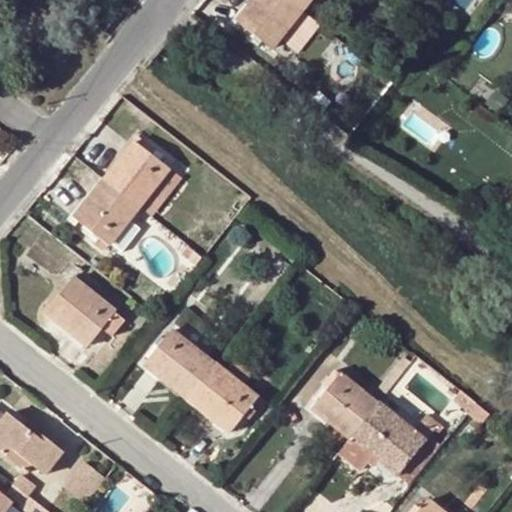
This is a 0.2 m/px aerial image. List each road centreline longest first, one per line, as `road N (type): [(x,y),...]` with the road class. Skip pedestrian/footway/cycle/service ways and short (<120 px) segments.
road 1 (residential): [(0,348),(209,511)]
road 2 (residential): [(163,0),(52,142)]
